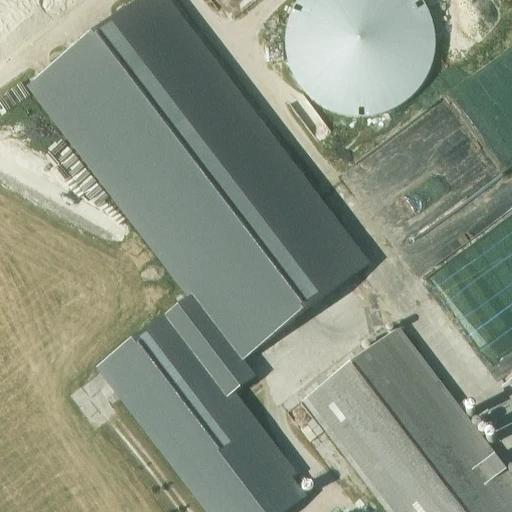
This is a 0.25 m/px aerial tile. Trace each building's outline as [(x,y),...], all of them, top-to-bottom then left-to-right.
[(144,0),(26,89),(187,300),(238,367),(244,363),(369,266),(166,0),(144,0)] [(290,74),(292,79),(295,84),(298,89),(302,94),(305,98),(310,102),(314,106),(319,109),(324,112),(329,114),(335,116),(340,118),(346,119),(352,120),(358,120),(364,120),(369,120),(375,119),(381,117),(386,115),(392,113),(397,110),(402,107),(407,103),(411,99),(415,95),(419,91),(422,86),(425,81),(427,76),(429,70),(431,65),(432,59),(433,53),(433,47),(433,41),(433,36),(432,30),(430,24),(428,19),(426,13),(423,8),(420,3),(417,0),(300,0),(299,2),(296,6),(293,11),(290,17),(288,22),(287,28),(285,33),(285,39),(284,45),(285,51),(285,57),(286,62),(288,68),(290,74)] [(238,367),(187,300),(164,318),(227,401),(235,394),(255,379),(244,363),(238,367)] [(227,401),(164,318),(97,371),(203,511),(289,511),(307,498),(292,480),(297,476),(235,394),(227,401)] [(511,511),(511,479),(396,328),(303,398),(389,511),(511,511)] [(511,404),(511,382),(501,391),(511,404)]
